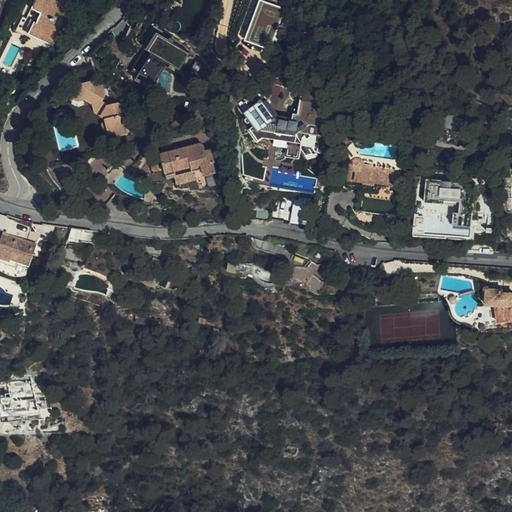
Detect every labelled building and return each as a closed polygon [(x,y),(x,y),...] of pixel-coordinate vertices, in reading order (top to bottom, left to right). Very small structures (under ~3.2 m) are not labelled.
[(32,0),(25,16),(25,17),(32,20),(27,31),(31,33),(33,29),(47,35),(46,39),(54,42),(62,26),(54,23),(59,11),(67,14),(73,0),(32,0)] [(257,13),(248,39),(268,46),(271,36),(276,37),(286,6),(268,0),(261,0),(256,13),(257,13)] [(25,17),(25,16),(22,15),(16,31),(44,43),(46,39),(47,35),(33,29),(31,33),(27,31),(32,20),(25,17)] [(194,68),(202,58),(180,41),(178,39),(165,34),(158,51),(150,47),(138,75),(145,79),(144,80),(154,84),(168,53),(174,55),(175,52),(194,68)] [(112,125),(114,135),(128,131),(125,121),(122,122),(120,118),(124,114),(121,104),(116,100),(108,102),(102,98),(105,93),(104,86),(92,78),(88,63),(76,66),(80,81),(76,87),(79,89),(81,90),(83,89),(84,96),(92,100),(94,110),(104,116),(104,117),(107,126),(112,125)] [(79,89),(76,87),(72,93),(78,97),(84,96),(83,89),(81,90),(79,89)] [(238,103),(254,125),(264,137),(268,134),(275,135),(288,137),(287,147),(301,150),(306,155),(313,156),(305,145),(302,141),(303,136),(308,133),(316,135),(315,147),(318,148),(317,152),(328,154),(332,128),(329,127),(331,110),(321,109),(323,98),(301,95),(299,109),(295,108),(293,117),(292,120),(277,118),(264,101),(255,89),(244,97),(244,98),(238,103)] [(267,98),(264,101),(277,118),(292,120),(293,117),(279,114),(267,98)] [(53,120),(60,119),(58,111),(51,113),(53,120)] [(461,114),(447,118),(451,130),(464,125),(461,114)] [(110,136),(114,135),(112,125),(107,126),(104,117),(101,122),(103,132),(110,136)] [(264,137),(254,125),(248,129),(257,142),(264,137)] [(302,141),(305,145),(315,147),(316,135),(308,133),(303,136),(302,141)] [(288,137),(275,135),(274,145),(287,147),(288,137)] [(206,175),(217,172),(214,162),(216,161),(212,148),(208,149),(207,146),(206,144),(202,143),(199,142),(197,142),(194,145),(186,147),(186,146),(159,152),(159,153),(153,155),(154,158),(139,155),(137,159),(141,160),(130,175),(137,180),(143,182),(147,175),(149,172),(151,171),(151,173),(163,170),(163,172),(165,172),(166,178),(174,176),(176,175),(175,169),(191,166),(193,172),(195,171),(204,169),(206,175)] [(367,148),(363,148),(362,148),(359,145),(354,142),(353,145),(355,146),(362,155),(362,156),(353,154),(350,173),(339,171),(335,189),(346,189),(348,183),(365,187),(361,209),(389,214),(392,199),(404,201),(405,188),(403,187),(406,178),(409,179),(410,175),(406,174),(409,163),(408,160),(366,151),(367,148)] [(301,150),(287,147),(285,156),(300,158),(301,150)] [(266,162),(258,168),(253,171),(256,174),(259,175),(262,175),(266,170),(267,170),(268,165),(266,162)] [(277,184),(280,170),(275,169),(272,183),(277,184)] [(197,179),(195,171),(193,172),(176,175),(174,176),(176,183),(197,179)] [(456,224),(475,225),(476,219),(482,219),(483,195),(478,195),(479,184),(466,184),(466,181),(431,178),(429,201),(449,203),(449,200),(458,200),(456,224)] [(139,196),(132,193),(130,202),(137,203),(139,196)] [(293,199),(287,225),(291,225),(302,228),(307,202),(293,199)] [(255,210),(254,219),(267,221),(268,211),(255,210)] [(67,228),(56,226),(51,237),(62,241),(67,228)] [(494,251),(496,228),(484,227),(482,250),(494,251)] [(83,230),(70,228),(66,241),(81,243),(83,230)] [(36,243),(3,232),(0,240),(0,267),(16,277),(28,272),(36,243)] [(306,255),(312,247),(282,241),(280,247),(267,242),(266,241),(265,240),(266,238),(252,237),(253,239),(251,243),(251,246),(252,248),(256,250),(262,253),(263,251),(279,256),(281,249),(306,255)] [(119,258),(99,251),(97,254),(92,256),(84,277),(92,279),(98,281),(106,285),(110,283),(115,282),(115,276),(119,274),(124,270),(132,272),(130,278),(149,286),(151,283),(160,286),(161,282),(171,286),(176,275),(174,273),(178,264),(170,261),(168,264),(162,262),(155,260),(154,265),(152,267),(149,269),(147,268),(138,265),(136,267),(133,267),(127,266),(122,264),(121,265),(120,265),(118,263),(119,258)] [(421,271),(422,262),(388,260),(376,271),(403,273),(406,271),(406,270),(421,271)] [(234,275),(237,261),(227,261),(225,272),(234,275)] [(294,268),(291,265),(283,269),(284,272),(280,273),(283,280),(299,278),(308,282),(314,285),(314,288),(317,290),(318,287),(320,288),(325,280),(320,277),(323,264),(317,265),(314,261),(309,267),(294,268)] [(502,289),(487,288),(486,303),(495,304),(498,319),(506,318),(511,318),(511,292),(502,292),(502,289)] [(41,411),(34,381),(11,384),(12,396),(6,397),(7,401),(5,401),(3,405),(0,408),(0,422),(4,422),(7,419),(10,415),(41,411)]
